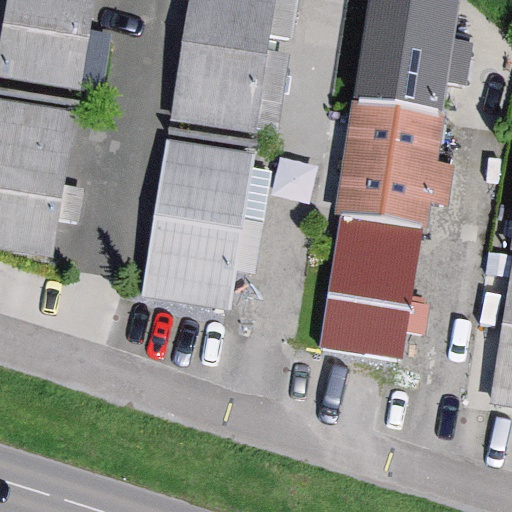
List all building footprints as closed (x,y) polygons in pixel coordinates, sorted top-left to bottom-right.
[(104,0),(14,0),(0,89),(0,92),(88,107),(104,0)] [(286,0),(194,0),(174,128),(264,142),(286,0)] [(355,103),(319,347),(405,359),(441,115),(355,103)] [(84,123),(0,109),(0,253),(61,263),(84,123)] [(261,161),(174,147),(150,298),(237,312),(261,161)] [(511,275),(492,401),(511,404),(511,275)]
